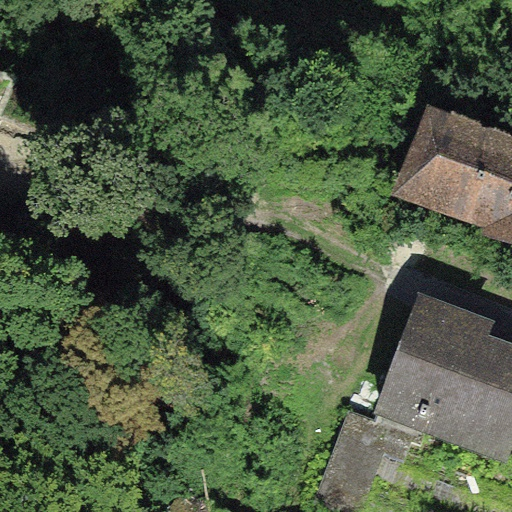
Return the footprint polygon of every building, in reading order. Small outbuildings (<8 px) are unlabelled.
[(511,154),(433,125),(406,197),(497,230),(494,239),(511,245),(511,154)] [(490,340),(422,314),(384,413),(431,431),(509,461),(511,454),(511,363),(485,353),(490,340)] [(354,417),(321,504),(340,511),(366,511),(376,487),(380,478),(387,458),(407,466),(412,454),(415,445),(424,449),(431,431),(384,413),(379,427),(354,417)] [(467,511),(511,511),(511,492),(412,454),(407,466),(387,458),(380,478),(467,511)] [(441,511),(376,487),(366,511),(441,511)]
